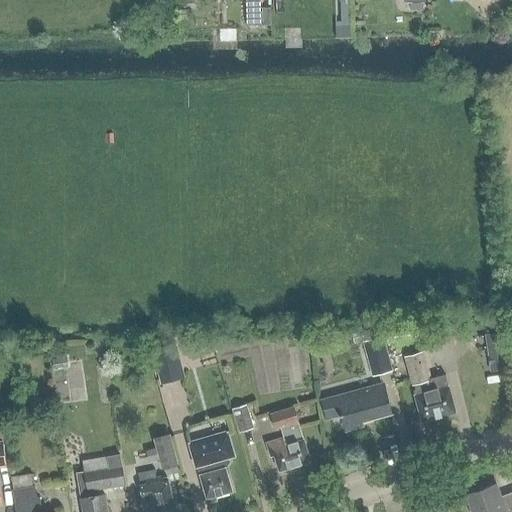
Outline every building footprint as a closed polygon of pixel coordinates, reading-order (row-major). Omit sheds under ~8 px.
[(270,25),(270,8),(259,9),(259,0),(245,0),(246,26),(270,25)] [(179,20),(190,19),(190,10),(179,10),(179,20)] [(348,25),(335,26),(335,39),(349,39),(348,25)] [(408,326),(386,329),(388,344),(410,340),(408,326)] [(442,328),(444,339),(455,337),(453,326),(442,328)] [(490,372),(505,370),(500,332),(484,334),(490,372)] [(382,337),(362,342),(372,377),(391,372),(382,337)] [(187,360),(213,354),(209,338),(183,345),(187,360)] [(184,378),(174,343),(151,349),(161,384),(184,378)] [(4,345),(5,350),(5,352),(17,350),(16,344),(4,345)] [(421,422),(455,412),(445,374),(431,378),(424,352),(405,357),(412,384),(414,383),(415,390),(413,390),(421,422)] [(382,383),(321,400),(326,420),(339,416),(339,417),(342,416),(346,431),(363,426),(362,422),(391,414),(385,391),(384,391),(382,383)] [(254,428),(247,404),(231,409),(238,432),(254,428)] [(310,462),(292,407),(269,414),(274,429),(278,428),(281,438),(265,444),(269,458),(274,456),(279,471),(310,462)] [(224,468),(228,462),(227,458),(233,456),(226,432),(189,443),(196,466),(197,466),(206,498),(231,491),(224,468)] [(168,434),(153,439),(156,448),(159,460),(162,470),(177,465),(168,434)] [(146,451),(149,463),(159,460),(156,448),(146,451)] [(106,511),(104,494),(96,496),(95,489),(124,484),(119,454),(107,457),(81,461),(83,471),(76,472),(78,487),(82,511),(106,511)] [(155,478),(153,470),(137,474),(143,500),(148,499),(151,511),(155,511),(156,511),(168,511),(174,511),(166,478),(162,478),(162,476),(155,478)] [(42,511),(40,497),(37,498),(35,486),(32,486),(30,474),(10,477),(12,490),(15,511),(42,511)] [(495,485),(465,496),(471,511),(511,511),(511,499),(508,501),(500,497),(495,485)]
